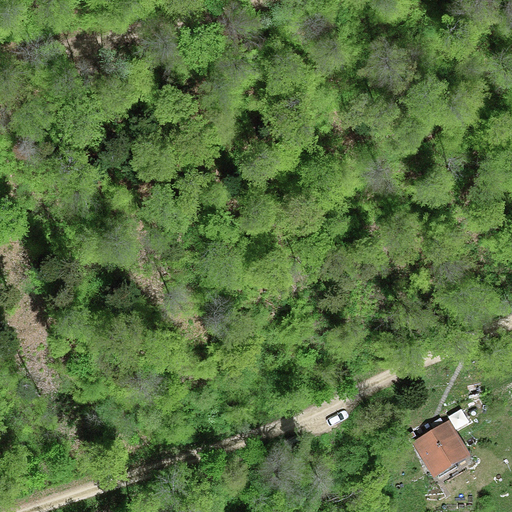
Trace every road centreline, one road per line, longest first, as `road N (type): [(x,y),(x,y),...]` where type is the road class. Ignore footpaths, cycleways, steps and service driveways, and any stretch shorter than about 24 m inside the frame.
road 1 (track): [(22,511),(276,427),(511,330)]
road 2 (track): [(253,0),(0,55)]
